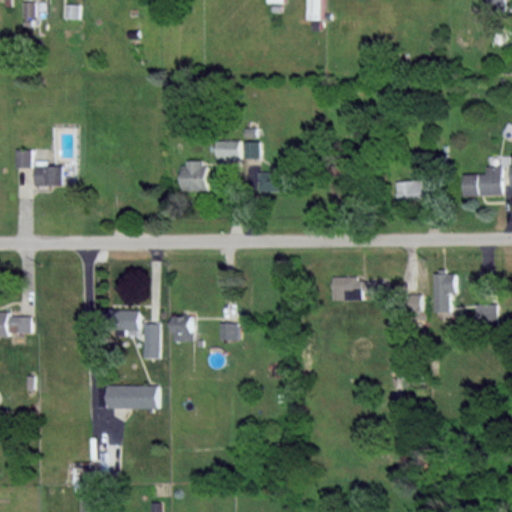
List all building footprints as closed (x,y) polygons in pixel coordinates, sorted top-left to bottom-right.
[(324,18),(323,0),(310,0),(310,18),(324,18)] [(486,0),(486,12),(506,13),(505,0),(486,0)] [(81,4),(67,3),(66,17),(81,18),(81,4)] [(244,140),(220,140),(219,158),(243,158),(244,140)] [(263,157),(262,140),(246,140),(246,157),(263,157)] [(32,167),(33,149),(17,149),(17,167),(32,167)] [(185,190),(209,190),(209,159),(185,160),(185,190)] [(36,185),(65,184),(65,163),(46,163),(46,164),(36,164),(36,185)] [(467,195),(505,194),(504,165),(488,165),(488,173),(467,173),(467,195)] [(261,171),(262,190),(291,190),(291,171),(261,171)] [(438,200),(437,179),(400,180),(400,201),(438,200)] [(437,311),(452,311),(452,292),(458,292),(458,271),(436,271),(437,311)] [(335,299),(365,299),(365,276),(334,277),(335,299)] [(478,318),(499,319),(500,303),(478,303),(478,318)] [(142,309),(120,309),(120,329),(142,329),(142,309)] [(0,335),(12,336),(12,331),(34,331),(34,315),(11,315),(11,311),(0,310),(0,335)] [(174,340),(193,340),(194,315),(174,315),(174,340)] [(162,322),(146,322),(146,357),(162,357),(162,322)] [(221,338),(239,339),(240,322),(221,322),(221,338)] [(160,385),(102,384),(101,406),(160,407),(160,385)] [(94,511),(103,511),(102,492),(84,493),(84,511),(94,511)]
